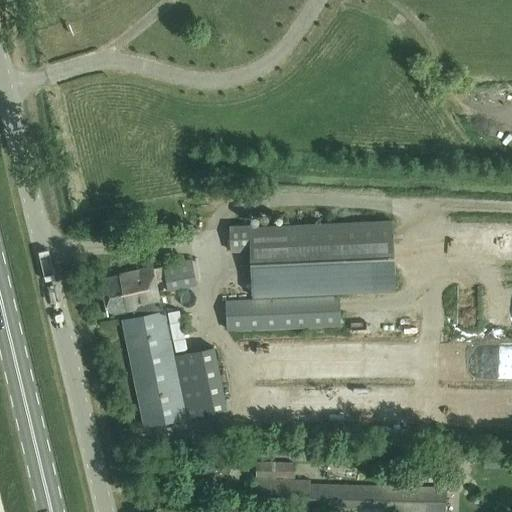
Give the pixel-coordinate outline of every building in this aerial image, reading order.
[(253,296),(345,292),(396,290),(393,219),(229,226),(230,252),(251,251),(253,296)] [(123,319),(145,426),(226,409),(213,346),(173,354),(165,310),(162,311),(158,293),(155,281),(165,279),(167,291),(197,285),(192,257),(162,264),(163,266),(152,268),(152,267),(100,278),(108,314),(133,308),(134,316),(123,319)] [(338,296),(226,301),(227,329),(339,324),(338,296)] [(465,381),(511,381),(511,360),(465,360),(465,381)] [(256,478),(257,478),(295,479),(295,462),(256,461),(256,478)] [(421,463),(421,481),(443,482),(444,464),(421,463)] [(365,511),(445,511),(446,487),(310,483),(310,480),(295,479),(257,478),(256,509),(365,511)]
